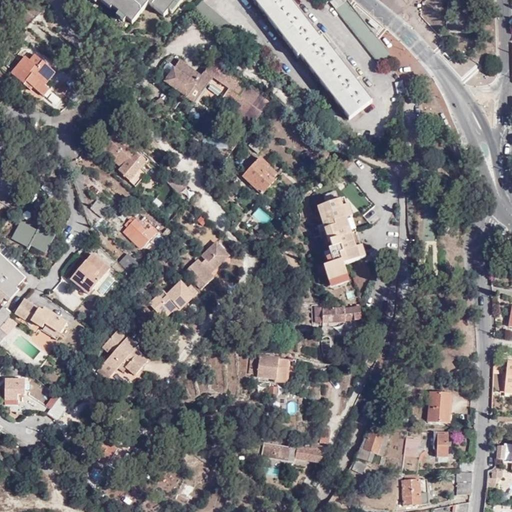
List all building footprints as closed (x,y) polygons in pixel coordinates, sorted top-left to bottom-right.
[(100,0),(111,8),(112,7),(119,12),(127,18),(132,23),(148,4),(163,16),(168,11),(176,0),(100,0)] [(176,0),(168,11),(171,13),(182,0),(176,0)] [(322,37),(320,38),(290,0),(253,0),(297,57),(299,55),(349,119),(371,101),(322,37)] [(348,0),(347,0),(334,0),(332,3),(379,65),(391,56),(348,0)] [(201,1),(192,10),(248,58),(257,49),(201,1)] [(127,18),(119,12),(116,16),(123,22),(127,18)] [(166,79),(176,64),(167,57),(157,73),(166,79)] [(35,58),(30,63),(25,59),(11,76),(31,93),(34,90),(44,99),(50,91),(45,88),(56,75),(35,58)] [(231,106),(245,85),(211,61),(200,76),(179,61),(176,64),(166,79),(164,81),(194,102),(204,87),(231,105),(231,106)] [(54,87),(63,95),(69,89),(59,81),(54,87)] [(397,97),(404,97),(404,90),(401,82),(395,84),(397,97)] [(260,95),(245,85),(231,106),(231,105),(226,112),(240,123),(260,95)] [(170,107),(160,97),(150,105),(159,118),(170,107)] [(140,156),(142,154),(122,136),(120,138),(114,133),(101,149),(122,167),(119,171),(135,185),(146,173),(141,168),(146,162),(140,156)] [(248,147),(256,155),(261,149),(253,142),(248,147)] [(148,159),(142,154),(140,156),(146,162),(148,159)] [(279,176),(261,159),(243,177),(261,195),(279,176)] [(186,186),(172,170),(164,177),(178,193),(186,186)] [(323,268),(326,277),(344,272),(342,266),(360,261),(356,249),(361,247),(353,223),(373,206),(344,172),(333,182),(339,201),(317,208),(330,249),(324,251),(328,266),(323,268)] [(108,210),(96,201),(90,208),(102,218),(108,210)] [(265,226),(270,215),(256,208),(251,220),(265,226)] [(147,231),(134,219),(123,232),(141,248),(155,233),(150,228),(147,231)] [(38,232),(22,224),(13,239),(29,248),(31,244),(46,252),(55,236),(41,228),(38,232)] [(214,279),(210,274),(209,273),(213,269),(214,271),(229,257),(217,243),(202,257),(205,261),(201,265),(198,261),(185,272),(202,290),(214,279)] [(365,259),(361,247),(356,249),(360,261),(365,259)] [(69,279),(80,289),(84,284),(91,291),(110,269),(91,253),(69,279)] [(0,254),(0,302),(4,299),(8,303),(19,291),(16,288),(25,278),(0,254)] [(126,256),(117,266),(127,278),(137,268),(126,256)] [(344,272),(326,277),(328,283),(346,277),(344,272)] [(84,284),(80,289),(87,296),(91,291),(84,284)] [(181,284),(179,286),(194,298),(181,284)] [(179,286),(168,296),(162,302),(158,298),(150,305),(164,320),(172,312),(177,307),(180,310),(194,298),(179,286)] [(162,302),(168,296),(164,292),(158,298),(162,302)] [(42,310),(23,299),(14,315),(25,321),(26,319),(42,329),(44,325),(60,335),(67,323),(43,308),(42,310)] [(361,320),(359,309),(359,307),(329,310),(328,303),(314,302),(316,324),(361,320)] [(0,309),(0,326),(8,317),(11,313),(3,307),(0,309)] [(175,315),(180,310),(177,307),(172,312),(175,315)] [(8,317),(0,326),(0,327),(6,333),(15,323),(8,317)] [(139,347),(119,329),(102,347),(108,353),(110,351),(113,354),(97,371),(108,381),(119,369),(123,373),(127,370),(134,377),(149,361),(137,350),(139,347)] [(258,378),(276,380),(276,383),(287,384),(289,361),(251,357),(249,373),(258,375),(258,378)] [(24,393),(24,380),(4,380),(4,407),(18,407),(18,393),(24,393)] [(411,393),(412,383),(397,381),(396,391),(411,393)] [(429,422),(442,423),(443,412),(451,413),(451,394),(430,393),(429,422)] [(47,414),(54,419),(57,421),(69,405),(59,397),(47,414)] [(443,412),(442,423),(450,423),(451,413),(443,412)] [(320,444),(329,446),(331,432),(323,430),(320,444)] [(389,440),(368,431),(355,460),(373,462),(376,454),(382,456),(389,440)] [(447,457),(449,432),(434,432),(433,456),(447,457)] [(121,443),(119,446),(105,439),(98,454),(104,457),(102,461),(119,468),(129,447),(121,443)] [(261,457),(281,461),(294,464),(295,459),(321,465),(325,448),(323,447),(313,445),(312,450),(298,447),(298,449),(264,442),(261,457)] [(506,448),(497,447),(497,460),(505,460),(506,448)] [(473,472),(473,461),(461,460),(460,470),(473,472)] [(492,471),(491,479),(488,479),(488,484),(488,488),(495,488),(496,478),(501,479),(503,470),(496,467),(492,471)] [(471,495),(473,473),(456,474),(456,496),(471,495)] [(314,490),(323,479),(319,476),(310,474),(304,482),(314,490)] [(429,480),(403,480),(403,506),(429,506),(429,480)] [(468,511),(471,503),(454,505),(453,511),(468,511)]
